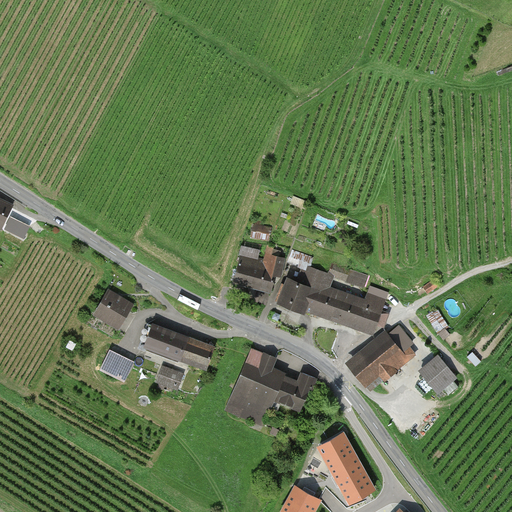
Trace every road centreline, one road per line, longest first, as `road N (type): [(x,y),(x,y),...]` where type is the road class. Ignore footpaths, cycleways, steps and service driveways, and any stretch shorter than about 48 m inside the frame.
road 1 (tertiary): [(0,180),(195,302),(324,363),(440,511)]
road 2 (track): [(356,52),(284,111),(229,269),(223,315)]
road 3 (track): [(511,78),(470,87),(416,77),(356,52),(378,0)]
road 4 (track): [(335,373),(439,291),(511,262)]
road 5 (track): [(303,96),(147,0)]
